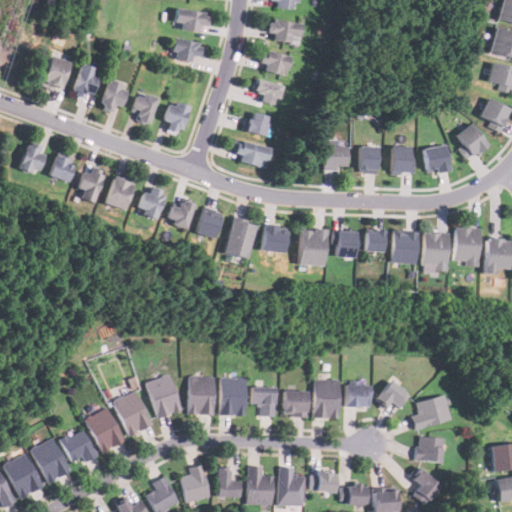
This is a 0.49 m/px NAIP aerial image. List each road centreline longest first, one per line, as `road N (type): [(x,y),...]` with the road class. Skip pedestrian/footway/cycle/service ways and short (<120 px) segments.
road 1 (residential): [(511,159),(494,179),(428,203),(251,192),(0,102)]
road 2 (residential): [(45,511),(180,441),(370,444)]
road 3 (residential): [(242,0),(192,171)]
